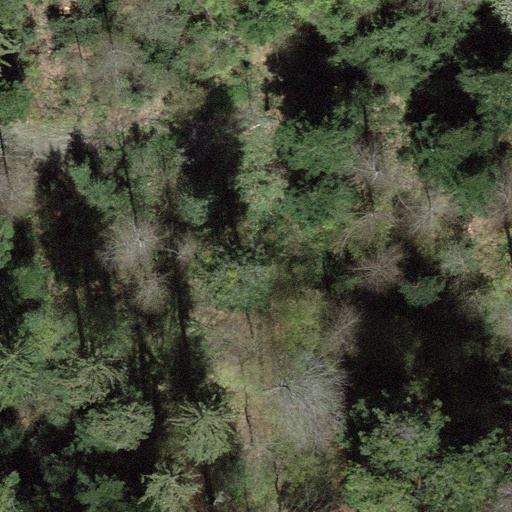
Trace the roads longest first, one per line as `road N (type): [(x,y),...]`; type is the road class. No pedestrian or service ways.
road 1 (track): [(0,119),(57,135),(169,114),(409,0)]
road 2 (track): [(208,511),(310,426),(376,386),(425,381)]
